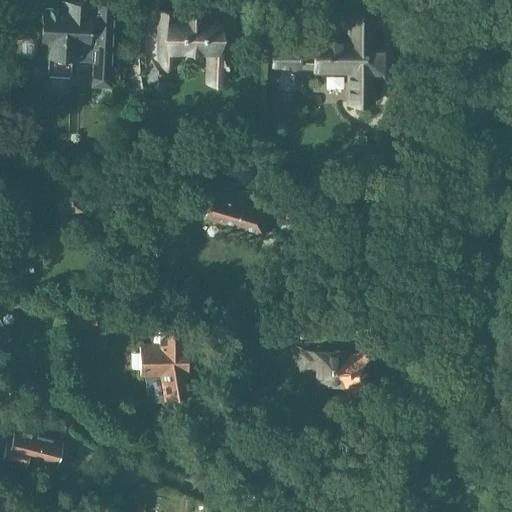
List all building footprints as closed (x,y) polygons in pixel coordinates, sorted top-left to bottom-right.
[(71,57),(81,58),(81,61),(92,61),(91,86),(111,87),(113,46),(120,46),(122,5),(99,4),(98,29),(89,28),(90,4),(63,2),(62,9),(43,8),(43,11),(41,13),(40,21),(42,23),(42,38),(37,38),(35,65),(47,65),(47,76),(47,81),(68,82),(68,77),(70,77),(71,57)] [(156,37),(158,37),(158,49),(159,56),(162,62),(166,67),(171,63),(174,57),(176,51),(205,52),(204,82),(228,82),(231,16),(227,15),(227,12),(218,11),(209,12),(209,15),(203,15),(198,14),(193,14),(188,14),(183,14),(177,14),(177,11),(168,9),(159,10),(159,23),(157,23),(156,26),(156,28),(156,33),(156,37)] [(349,40),(315,40),(314,71),(348,72),(348,104),(372,104),(372,77),(383,77),(383,50),(373,50),(373,15),(349,14),(349,40)] [(293,49),(293,47),(279,47),(279,48),(272,48),(271,68),(299,69),(300,49),(293,49)] [(386,155),(374,148),(367,161),(380,168),(386,155)] [(253,163),(228,150),(217,169),(219,170),(219,172),(242,185),(253,163)] [(72,183),(59,185),(61,199),(57,200),(59,215),(83,212),(80,187),(73,188),(72,183)] [(251,234),(252,232),(263,235),(271,212),(212,193),(203,219),(251,234)] [(71,308),(71,327),(95,328),(95,309),(71,308)] [(311,328),(300,328),(300,320),(291,319),(290,335),(299,336),(299,338),(310,339),(311,328)] [(0,344),(10,339),(0,321),(0,344)] [(159,401),(167,399),(168,401),(192,398),(188,377),(187,331),(158,330),(158,343),(139,344),(139,377),(144,377),(147,387),(150,386),(151,395),(152,398),(154,400),(156,401),(159,401)] [(314,372),(314,386),(347,387),(347,396),(367,396),(368,361),(357,361),(358,354),(350,354),(344,350),(336,350),(335,351),(298,351),(298,372),(314,372)] [(15,379),(11,400),(37,408),(43,386),(15,379)] [(225,427),(224,405),(203,405),(204,427),(225,427)] [(56,466),(62,442),(35,435),(38,420),(30,418),(26,431),(15,428),(11,443),(6,442),(1,462),(25,468),(28,459),(56,466)] [(265,465),(282,467),(285,442),(267,440),(265,465)] [(161,455),(171,466),(182,456),(172,445),(161,455)] [(135,511),(143,511),(144,503),(136,503),(135,511)]
